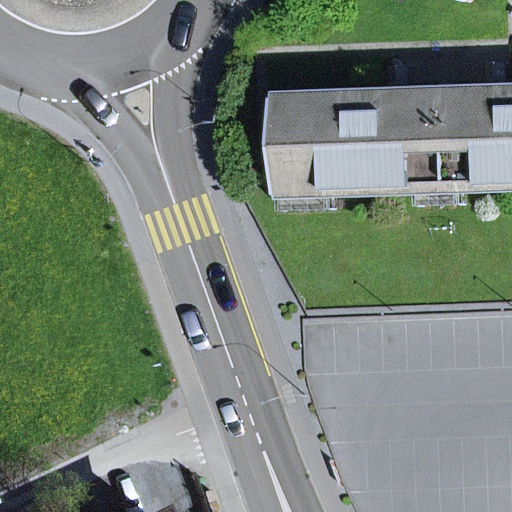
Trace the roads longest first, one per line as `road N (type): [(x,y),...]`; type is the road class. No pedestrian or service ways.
road 1 (primary): [(117,53),(242,407)]
road 2 (residential): [(242,407),(20,511)]
road 3 (primary): [(0,43),(61,61),(117,53)]
